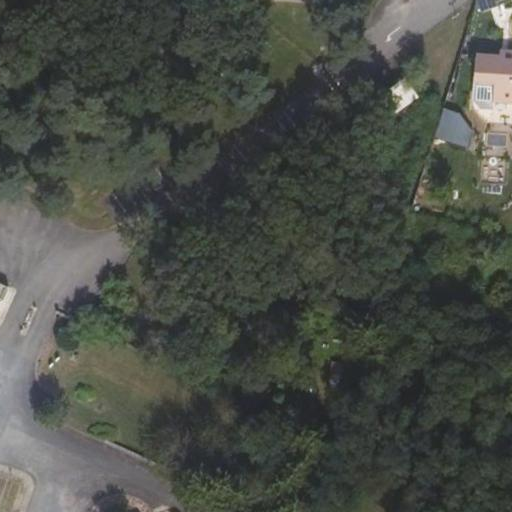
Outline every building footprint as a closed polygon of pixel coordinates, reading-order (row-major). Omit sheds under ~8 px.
[(511,57),(499,57),(475,56),(475,77),(483,77),(487,79),(494,87),(493,100),(511,101),(511,57)] [(480,106),(493,107),(493,100),(494,87),(487,79),(483,77),(475,77),(471,77),(471,97),(480,106)] [(379,99),(393,118),(419,99),(405,80),(379,99)] [(457,113),(442,109),(434,135),(465,144),(470,130),(457,113)] [(0,229),(39,248),(53,218),(0,194),(0,229)] [(16,292),(0,284),(0,306),(6,305),(13,299),(16,295),(16,292)] [(511,321),(511,308),(483,299),(479,314),(511,323),(511,321)] [(320,347),(300,348),(299,421),(318,421),(320,347)] [(360,349),(341,348),(340,422),(359,422),(360,349)]
